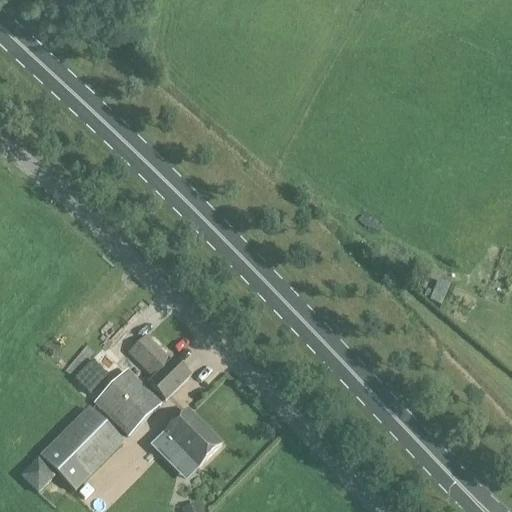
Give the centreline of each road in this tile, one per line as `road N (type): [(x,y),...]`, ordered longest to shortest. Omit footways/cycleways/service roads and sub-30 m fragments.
road 1 (primary): [(397,426),(0,25)]
road 2 (unclassified): [(378,511),(173,298),(0,146)]
road 3 (primary): [(495,511),(397,426)]
